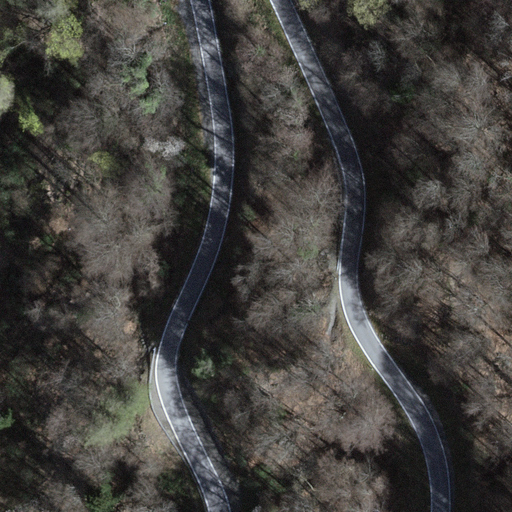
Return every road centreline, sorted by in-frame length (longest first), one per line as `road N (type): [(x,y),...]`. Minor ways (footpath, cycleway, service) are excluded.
road 1 (unclassified): [(280,0),(351,170),(352,305),(430,438),(441,511)]
road 2 (unclassified): [(204,263),(223,149),(199,0)]
road 3 (unclassified): [(204,263),(165,368),(219,511)]
